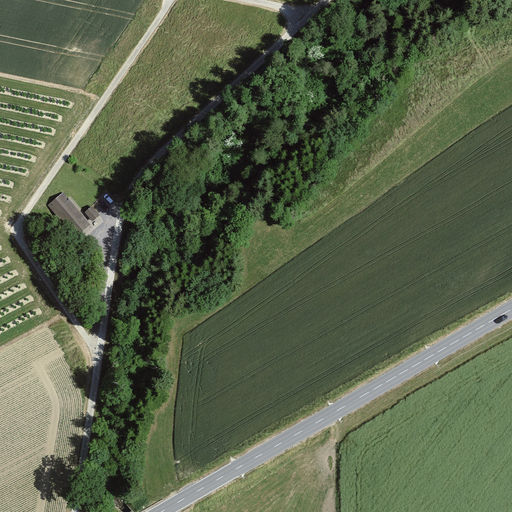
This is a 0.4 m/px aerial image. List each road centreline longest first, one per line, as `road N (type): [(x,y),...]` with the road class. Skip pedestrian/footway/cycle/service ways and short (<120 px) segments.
road 1 (track): [(75,511),(129,192),(309,14)]
road 2 (track): [(98,353),(14,231),(171,0)]
road 3 (tertiary): [(160,511),(511,308)]
